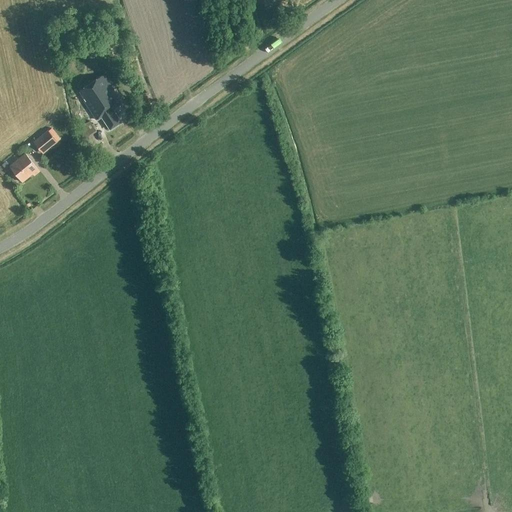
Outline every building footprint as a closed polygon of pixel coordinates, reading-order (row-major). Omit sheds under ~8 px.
[(67,38),(80,35),(79,28),(66,30),(67,38)] [(122,103),(103,75),(77,92),(78,94),(81,92),(87,101),(84,103),(96,120),(101,117),(109,129),(120,122),(112,109),(122,103)] [(97,132),(90,121),(77,129),(84,140),(97,132)] [(34,143),(39,148),(44,145),(46,148),(56,140),(48,131),(34,143)] [(39,171),(25,154),(10,167),(22,182),(33,174),(34,176),(39,171)]
